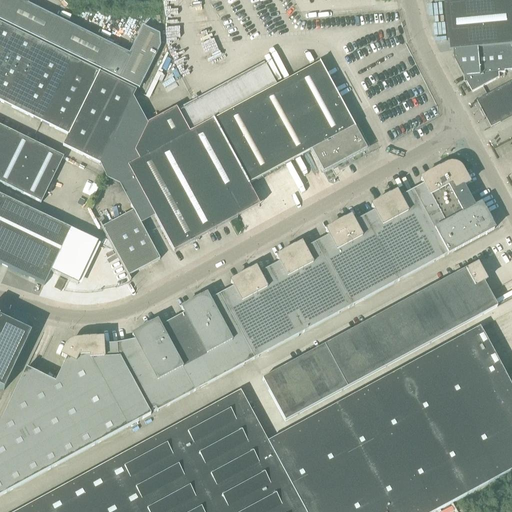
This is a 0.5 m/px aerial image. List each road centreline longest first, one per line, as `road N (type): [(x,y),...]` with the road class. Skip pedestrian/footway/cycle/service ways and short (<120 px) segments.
road 1 (unclassified): [(0,297),(70,317),(138,306),(465,128)]
road 2 (unclassified): [(465,128),(427,57),(409,0)]
